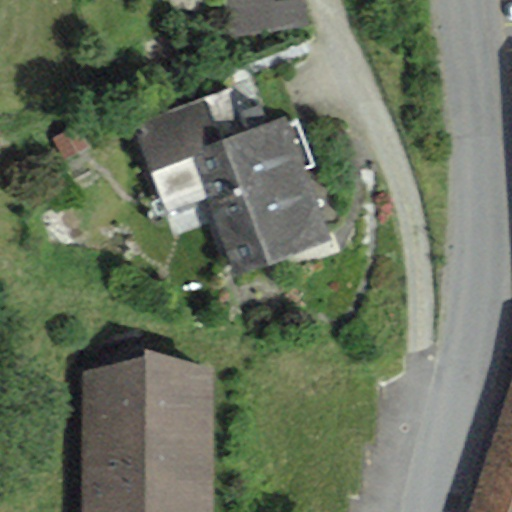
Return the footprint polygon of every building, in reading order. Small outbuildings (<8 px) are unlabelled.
[(227,0),(232,39),(271,34),(267,0),(227,0)] [(143,143),(133,146),(159,219),(202,204),(231,287),(326,254),(279,123),(266,127),(260,109),(241,116),(234,95),(138,129),(143,143)] [(373,456),(382,372),(325,360),(305,495),(295,492),(293,511),(349,511),(350,505),(357,506),(362,454),(373,456)] [(200,511),(202,381),(131,366),(75,380),(72,511),(200,511)] [(511,511),(511,369),(510,385),(464,511),(511,511)]
